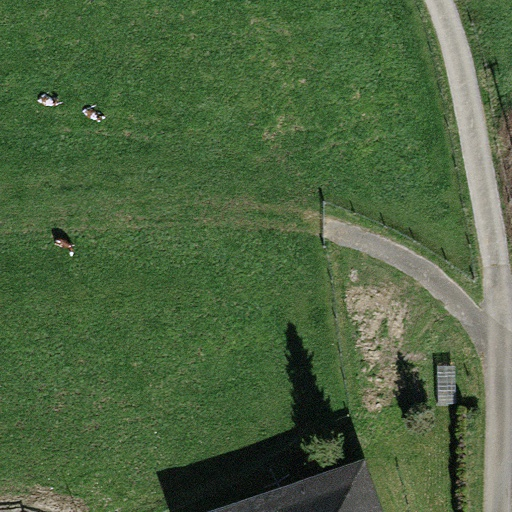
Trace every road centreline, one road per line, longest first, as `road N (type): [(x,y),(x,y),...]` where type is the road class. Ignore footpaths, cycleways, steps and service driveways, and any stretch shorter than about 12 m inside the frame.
road 1 (track): [(498,511),(498,377),(470,303),(373,240),(253,209),(0,204)]
road 2 (track): [(498,377),(483,191),(447,35),(428,0)]
